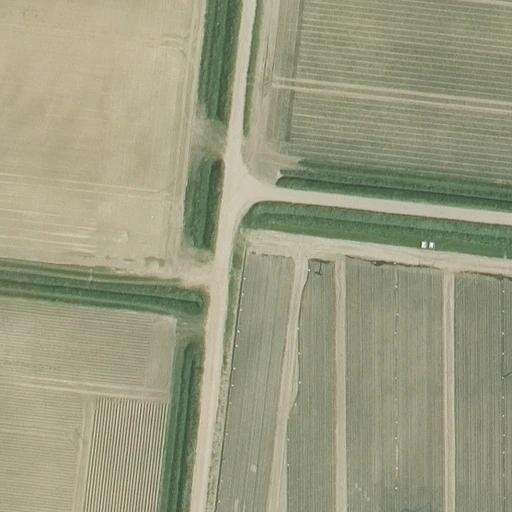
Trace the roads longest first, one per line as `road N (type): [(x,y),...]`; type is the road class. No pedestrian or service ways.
road 1 (track): [(248,0),(194,511)]
road 2 (unclassified): [(511,214),(267,187),(229,174)]
